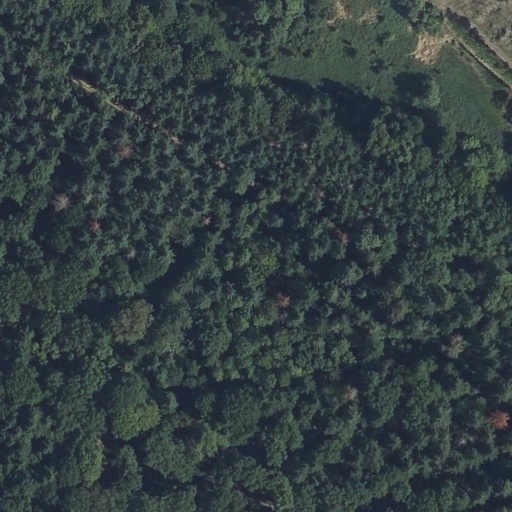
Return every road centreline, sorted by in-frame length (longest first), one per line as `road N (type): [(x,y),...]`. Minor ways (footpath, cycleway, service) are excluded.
road 1 (track): [(0,38),(511,334)]
road 2 (track): [(0,236),(109,254),(280,318),(366,325),(511,366)]
road 3 (track): [(0,495),(323,424),(511,397)]
road 4 (track): [(369,511),(350,439),(323,424),(242,399),(104,377),(46,369),(0,375)]
